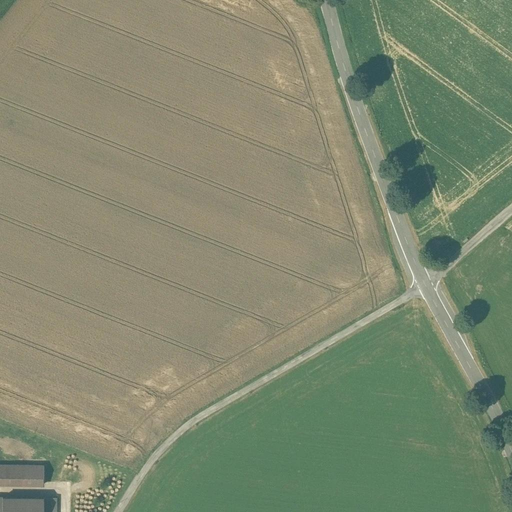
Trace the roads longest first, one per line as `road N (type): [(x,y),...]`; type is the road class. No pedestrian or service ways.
road 1 (residential): [(122,511),(171,433),(424,288)]
road 2 (secondary): [(329,0),(424,288)]
road 3 (secondary): [(424,288),(511,459)]
